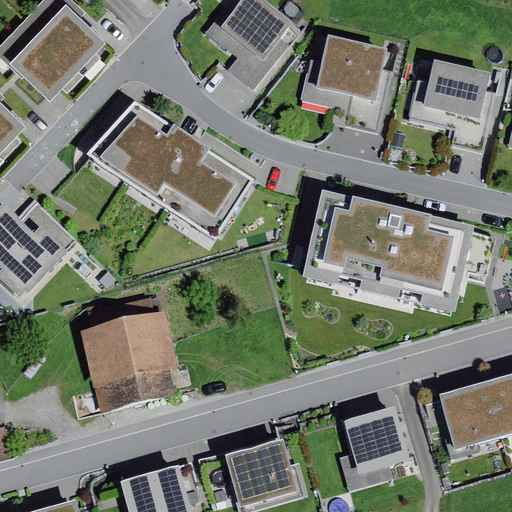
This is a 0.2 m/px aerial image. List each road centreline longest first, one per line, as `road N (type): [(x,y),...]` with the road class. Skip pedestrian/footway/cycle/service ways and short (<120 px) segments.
road 1 (residential): [(0,197),(141,56),(221,125),(284,154),(511,207)]
road 2 (residential): [(511,339),(0,484)]
road 3 (track): [(399,371),(434,497),(429,511)]
